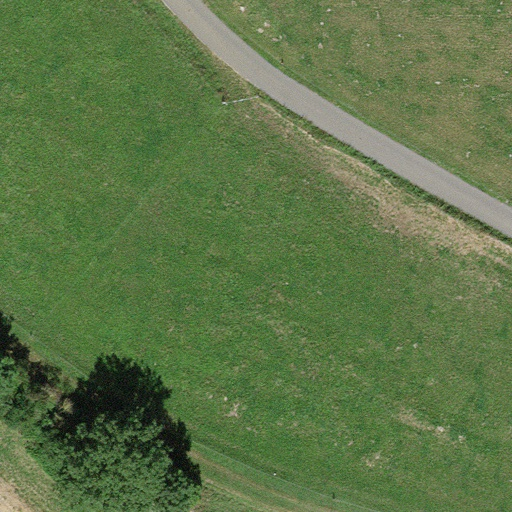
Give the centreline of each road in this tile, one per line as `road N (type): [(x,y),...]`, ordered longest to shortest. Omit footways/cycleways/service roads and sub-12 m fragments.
road 1 (track): [(511,225),(413,174),(225,44),(182,0)]
road 2 (track): [(291,511),(204,485),(0,353)]
